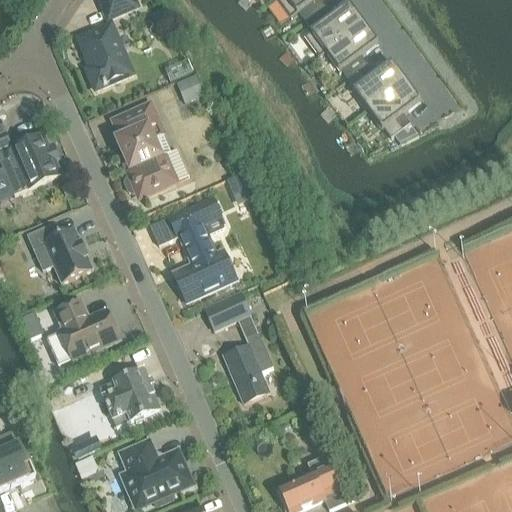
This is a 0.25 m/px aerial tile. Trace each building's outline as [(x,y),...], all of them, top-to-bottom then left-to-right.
[(138,11),(133,0),(104,0),(99,2),(108,24),(138,11)] [(318,2),(321,0),(280,0),(277,3),(291,22),(299,17),(306,26),(326,12),(318,2)] [(319,61),(365,28),(350,9),(333,21),(326,12),(306,26),(313,36),(305,42),(319,61)] [(133,78),(113,31),(112,28),(79,42),(91,71),(87,73),(89,77),(88,81),(88,82),(90,86),(92,89),(94,90),(96,94),(133,78)] [(361,60),(379,47),(365,28),(319,61),(320,62),(326,57),(340,76),(341,75),(349,85),(368,70),(361,60)] [(368,114),(407,86),(393,67),(375,80),(368,70),(349,85),(355,94),(354,95),(368,114)] [(196,80),(178,87),(185,106),(204,99),(196,80)] [(404,118),(421,105),(407,86),(368,114),(382,134),(384,133),(391,143),(411,129),(404,118)] [(171,156),(150,109),(115,126),(123,144),(119,145),(132,174),(128,175),(131,182),(127,183),(125,187),(129,196),(133,198),(137,196),(140,202),(179,184),(189,180),(177,153),(171,156)] [(0,152),(11,148),(3,130),(0,124),(0,152)] [(58,181),(48,157),(52,156),(45,139),(12,153),(29,193),(58,181)] [(236,285),(223,255),(218,258),(208,237),(223,231),(225,227),(213,202),(151,231),(159,250),(179,242),(192,270),(174,278),(187,307),(236,285)] [(57,241),(51,230),(28,240),(44,275),(54,270),(62,288),(93,274),(87,260),(88,260),(82,247),(81,247),(75,233),(57,241)] [(251,319),(246,309),(241,297),(205,314),(215,336),(251,319)] [(120,344),(107,315),(89,323),(81,306),(56,317),(64,334),(60,336),(73,365),(89,358),(91,362),(95,363),(105,359),(106,355),(105,351),(120,344)] [(261,377),(274,372),(259,338),(246,343),(249,350),(224,361),(244,408),(270,397),(261,377)] [(160,413),(153,399),(149,401),(138,376),(101,392),(118,432),(135,424),(136,427),(144,423),(143,421),(160,413)] [(317,419),(312,409),(304,413),(308,423),(317,419)] [(33,482),(17,446),(0,453),(0,471),(8,490),(19,485),(20,488),(29,484),(33,482)] [(191,488),(178,457),(165,462),(164,462),(163,463),(155,460),(155,459),(154,458),(149,447),(122,459),(131,477),(123,480),(137,511),(191,488)] [(336,511),(355,504),(341,473),(332,477),(325,460),(307,468),(312,480),(310,481),(309,478),(295,484),(296,487),(277,495),(284,511),(286,511),(288,511),(307,511),(324,504),(327,511),(336,511)] [(94,475),(89,463),(78,469),(83,480),(94,475)] [(0,471),(0,496),(5,494),(6,494),(9,493),(8,490),(0,471)]
